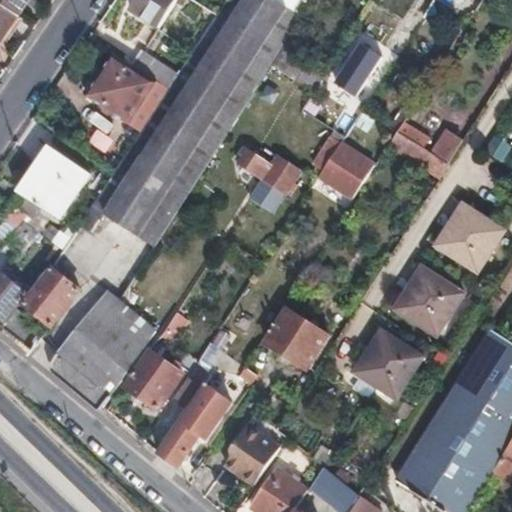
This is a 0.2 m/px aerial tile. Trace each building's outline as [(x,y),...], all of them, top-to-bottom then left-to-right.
[(0,0),(0,3),(18,16),(28,0),(0,0)] [(133,145),(114,175),(81,225),(91,232),(104,213),(155,247),(178,210),(220,147),(239,118),(273,66),(284,47),(303,17),(276,0),(227,0),(217,17),(192,54),(178,75),(169,89),(133,145)] [(138,0),(133,10),(159,28),(177,0),(138,0)] [(190,0),(186,0),(164,30),(187,47),(211,15),(190,0)] [(0,40),(18,16),(0,3),(0,40)] [(333,80),(355,94),(381,54),(359,40),(333,80)] [(284,47),(273,66),(295,80),(307,61),(284,47)] [(135,66),(115,54),(88,95),(131,121),(156,81),(138,69),(135,66)] [(147,55),(138,69),(156,81),(169,89),(178,75),(147,55)] [(359,115),(317,90),(304,111),(346,136),(359,115)] [(406,121),(399,131),(424,147),(431,138),(406,121)] [(390,145),(443,177),(451,164),(434,154),(424,147),(399,131),(390,145)] [(434,154),(451,164),(464,143),(448,132),(434,154)] [(340,142),(318,177),(354,200),(377,165),(340,142)] [(43,167),(23,195),(43,208),(60,219),(65,213),(91,175),(49,147),(38,163),(43,167)] [(249,150),(240,163),(287,193),(300,172),(280,158),(274,166),(249,150)] [(23,195),(19,193),(2,216),(18,228),(23,221),(31,227),(43,208),(23,195)] [(499,209),(511,217),(511,199),(507,196),(499,209)] [(466,205),(440,247),(479,272),(505,230),(466,205)] [(43,208),(31,227),(37,231),(47,239),(60,219),(43,208)] [(18,228),(7,242),(20,252),(37,231),(31,227),(23,221),(18,228)] [(91,232),(81,225),(64,252),(58,258),(88,279),(110,246),(91,232)] [(426,268),(399,309),(439,335),(466,294),(426,268)] [(54,269),(26,304),(53,325),(81,290),(54,269)] [(0,272),(0,319),(3,322),(26,293),(0,272)] [(57,368),(105,405),(131,367),(156,332),(110,294),(62,352),(59,351),(57,368)] [(290,310),(270,342),(309,367),(329,336),(290,310)] [(16,311),(4,326),(33,349),(45,334),(16,311)] [(220,373),(240,337),(222,328),(203,363),(220,373)] [(385,331),(358,373),(399,399),(425,357),(385,331)] [(511,342),(497,333),(493,331),(450,402),(399,481),(448,511),(466,511),(497,463),(511,439),(511,342)] [(150,351),(126,385),(159,409),(182,375),(181,373),(150,351)] [(175,401),(189,410),(213,375),(204,367),(194,380),(191,379),(175,401)] [(189,410),(160,452),(180,468),(203,436),(208,439),(233,403),(219,393),(225,385),(213,375),(189,410)] [(232,390),(243,398),(253,386),(241,378),(232,390)] [(227,463),(257,484),(284,446),(290,437),(281,429),(259,412),(251,423),(234,447),(234,454),(227,463)] [(511,443),(496,470),(511,479),(511,443)] [(351,511),(362,496),(325,467),(311,488),(341,511),(351,511)] [(255,506),(262,511),(294,511),(296,510),(309,490),(281,468),(255,506)] [(351,511),(379,511),(381,510),(362,496),(351,511)]
